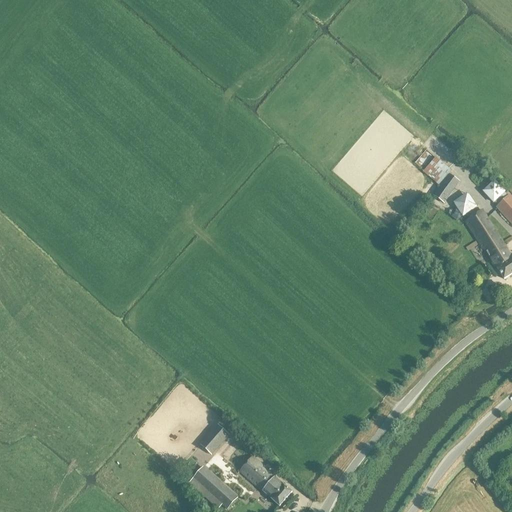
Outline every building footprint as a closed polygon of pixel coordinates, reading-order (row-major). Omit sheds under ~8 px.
[(441,197),(457,178),(424,150),(408,170),(441,197)] [(511,224),(511,197),(510,195),(508,197),(504,193),(505,192),(494,181),(483,192),(494,203),(494,202),(498,206),(496,208),(511,224)] [(468,192),(454,202),(464,216),(478,206),(468,192)] [(504,279),(511,274),(511,257),(511,258),(481,212),(466,222),(485,253),(487,252),(496,269),(497,269),(504,279)] [(212,454),(229,435),(219,425),(202,444),(212,454)] [(279,507),(292,493),(254,455),(240,470),(279,507)] [(219,510),(237,496),(202,467),(188,484),(219,510)]
